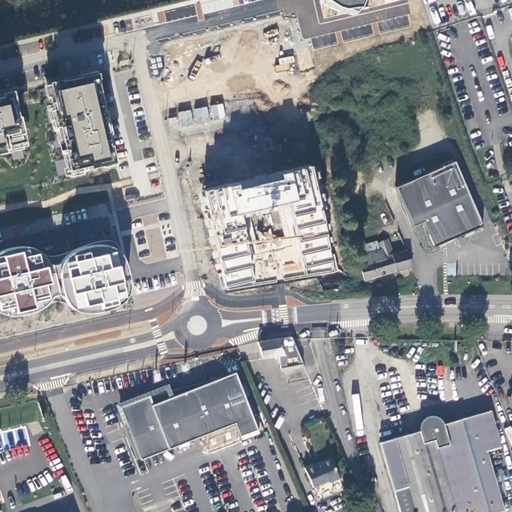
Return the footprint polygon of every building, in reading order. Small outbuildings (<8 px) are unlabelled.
[(321,0),(321,2),(352,11),(355,0),(321,0)] [(118,162),(96,73),(44,85),(65,175),(118,162)] [(14,94),(0,96),(0,154),(27,148),(14,94)] [(180,125),(225,118),(223,103),(208,105),(208,106),(191,109),(191,110),(178,112),(180,125)] [(454,163),(396,189),(412,227),(422,223),(434,248),(483,227),(454,163)] [(308,166),(202,191),(209,221),(226,288),(255,282),(239,214),(286,202),(303,271),(332,264),(316,195),(308,166)] [(366,280),(410,267),(405,251),(392,255),(388,240),(377,243),(380,251),(359,257),(366,280)] [(13,247),(6,249),(0,250),(0,314),(7,316),(17,316),(25,314),(36,311),(45,306),(49,303),(55,302),(61,302),(64,303),(68,306),(73,311),(83,314),(92,313),(101,312),(108,309),(114,307),(118,303),(125,297),(128,290),(128,284),(127,276),(125,266),(123,258),(120,251),(117,246),(113,242),(109,241),(103,241),(96,243),(90,244),(84,246),(75,249),(68,252),(62,256),(59,260),(57,264),(54,265),(51,265),(47,263),(44,258),(40,252),(34,248),(26,247),(19,246),(13,247)] [(279,368),(303,364),(292,341),(291,338),(259,342),(263,360),(277,357),(279,368)] [(280,373),(305,370),(303,364),(279,368),(280,373)] [(259,430),(237,373),(155,405),(151,396),(122,408),(142,460),(201,438),(237,424),(242,438),(259,430)] [(503,511),(504,511),(485,451),(501,448),(491,411),(442,424),(440,420),(437,417),(432,416),(427,416),(423,418),(420,421),(419,426),(419,431),(380,443),(399,511),(503,511)] [(339,481),(331,462),(316,468),(315,466),(306,470),(314,489),(326,484),(330,485),(339,481)]
